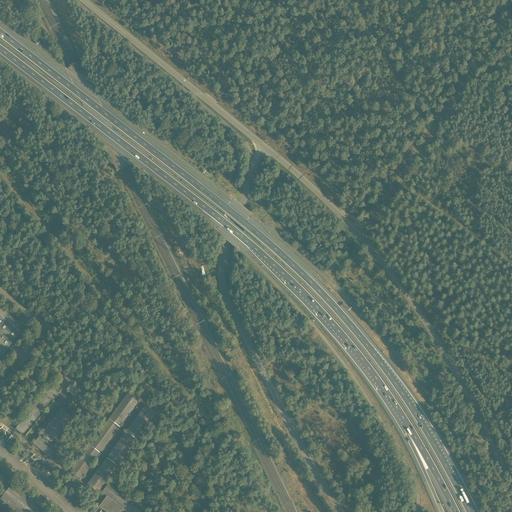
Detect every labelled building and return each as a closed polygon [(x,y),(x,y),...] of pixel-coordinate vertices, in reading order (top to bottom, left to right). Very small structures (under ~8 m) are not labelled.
[(20,324),(0,307),(0,357),(20,332),(16,329),(20,324)] [(76,397),(81,392),(71,384),(67,390),(66,390),(76,398),(76,397)] [(58,394),(62,388),(58,385),(54,390),(49,386),(29,412),(28,411),(25,415),(26,415),(15,429),(25,437),(35,425),(36,425),(37,422),(36,422),(37,420),(38,420),(53,401),(49,398),(55,391),(58,394)] [(119,427),(138,401),(128,394),(109,420),(108,419),(108,420),(109,420),(89,446),(70,472),(80,480),(99,454),(100,454),(99,453),(119,427),(119,428),(119,427)] [(99,491),(99,490),(105,482),(117,466),(136,440),(137,440),(136,440),(156,414),(145,406),(126,432),(126,433),(107,459),(106,458),(106,459),(107,459),(87,485),(97,493),(99,491)] [(42,438),(43,439),(44,437),(51,443),(71,417),(61,409),(41,435),(43,436),(42,438)] [(0,426),(0,440),(10,449),(17,440),(0,426)] [(43,439),(42,438),(40,436),(33,444),(51,458),(57,450),(43,439)] [(99,490),(99,491),(102,493),(101,494),(125,511),(140,511),(143,509),(109,483),(108,484),(105,482),(99,490)] [(0,499),(16,511),(39,511),(43,508),(37,504),(22,492),(12,484),(0,498),(0,499)]
